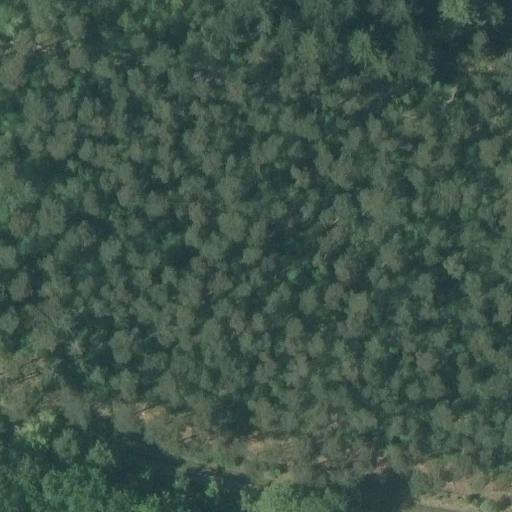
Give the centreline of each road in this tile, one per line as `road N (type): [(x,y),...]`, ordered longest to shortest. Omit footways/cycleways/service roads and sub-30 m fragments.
road 1 (track): [(0,42),(511,126)]
road 2 (primary): [(191,511),(0,466)]
